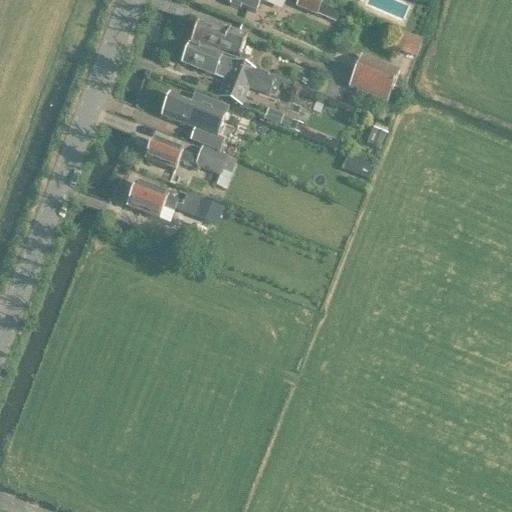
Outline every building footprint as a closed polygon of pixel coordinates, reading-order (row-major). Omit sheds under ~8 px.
[(230,0),(257,10),(261,1),(267,3),(268,0),(230,0)] [(323,1),(320,0),(298,0),(297,3),(318,12),(319,10),(321,6),(323,1)] [(317,14),(336,22),(339,13),(321,6),(319,10),(318,12),(317,14)] [(409,20),(407,29),(424,34),(427,26),(409,20)] [(220,33),(196,24),(189,42),(247,65),(250,58),(238,54),(244,37),(222,28),(220,33)] [(395,27),(387,44),(411,55),(419,38),(395,27)] [(189,44),(180,65),(214,78),(215,74),(227,78),(218,98),(241,107),(249,87),(262,92),(268,75),(189,44)] [(354,72),(391,87),(397,74),(361,58),(354,72)] [(391,87),(354,72),(348,86),(384,102),(391,87)] [(191,103),(170,95),(162,116),(195,129),(191,140),(220,152),(225,141),(217,138),(229,107),(194,94),(191,103)] [(284,115),(269,109),(265,120),(280,126),(284,117),(284,115)] [(289,130),(293,121),(284,117),(280,126),(289,130)] [(293,121),(289,130),(300,134),(303,125),(293,121)] [(388,133),(380,130),(374,146),(383,149),(388,133)] [(199,158),(153,140),(145,160),(175,171),(179,161),(195,168),(195,169),(197,170),(198,167),(221,176),(228,157),(202,148),(199,158)] [(362,159),(356,174),(369,179),(375,165),(362,159)] [(168,196),(136,184),(127,207),(159,219),(163,208),(174,212),(175,209),(180,211),(180,212),(193,216),(194,213),(212,219),(216,208),(198,201),(200,198),(187,193),(183,203),(178,201),(167,197),(168,196)] [(198,201),(216,208),(212,219),(219,223),(225,208),(200,198),(198,201)]
